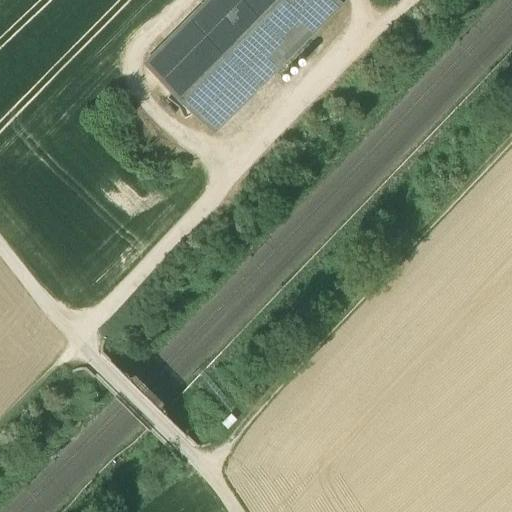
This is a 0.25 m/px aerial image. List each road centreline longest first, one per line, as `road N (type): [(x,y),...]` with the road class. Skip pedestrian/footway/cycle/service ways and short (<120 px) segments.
road 1 (track): [(203,466),(511,144)]
road 2 (track): [(203,466),(81,345)]
road 3 (track): [(81,345),(0,244)]
